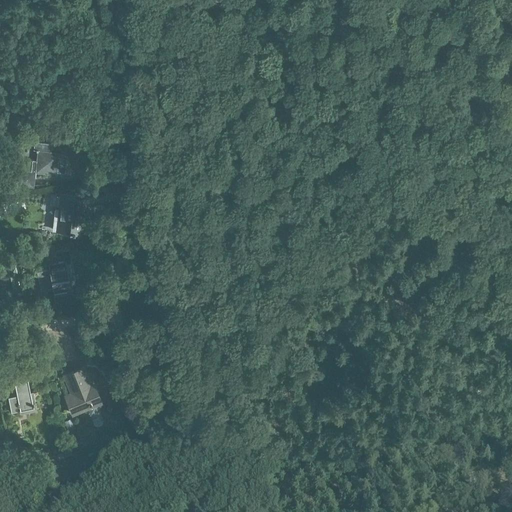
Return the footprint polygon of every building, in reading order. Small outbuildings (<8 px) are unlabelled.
[(21,169),(19,186),(33,187),(35,171),(49,173),(49,171),(57,172),(64,172),(65,172),(67,155),(51,153),(52,143),(34,141),(33,149),(37,150),(36,160),(32,160),(31,170),(21,169)] [(60,194),(58,205),(61,206),(59,231),(79,233),(82,211),(85,211),(86,197),(60,194)] [(0,266),(4,266),(7,265),(14,264),(11,253),(4,254),(3,249),(0,249),(0,266)] [(70,251),(62,252),(64,262),(66,261),(66,263),(72,262),(72,260),(70,251)] [(49,269),(37,271),(39,284),(51,282),(52,283),(52,288),(54,295),(72,292),(66,263),(66,261),(64,262),(48,265),(49,269)] [(4,274),(1,274),(3,282),(5,281),(7,288),(18,286),(15,267),(8,269),(7,265),(4,266),(4,270),(3,270),(4,274)] [(94,384),(90,386),(83,367),(65,374),(72,393),(66,395),(73,413),(101,402),(94,384)] [(13,374),(17,395),(8,397),(11,412),(20,410),(20,413),(37,410),(33,391),(30,391),(26,371),(13,374)] [(75,427),(72,418),(65,421),(67,429),(75,427)] [(20,444),(14,446),(16,452),(22,451),(20,444)]
